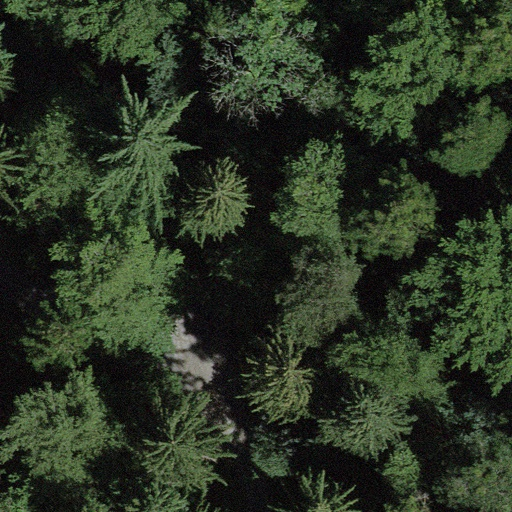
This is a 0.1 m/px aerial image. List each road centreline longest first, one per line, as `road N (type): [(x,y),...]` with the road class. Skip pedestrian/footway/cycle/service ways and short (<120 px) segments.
road 1 (track): [(109,0),(229,324),(255,511)]
road 2 (track): [(0,275),(99,326),(248,448)]
